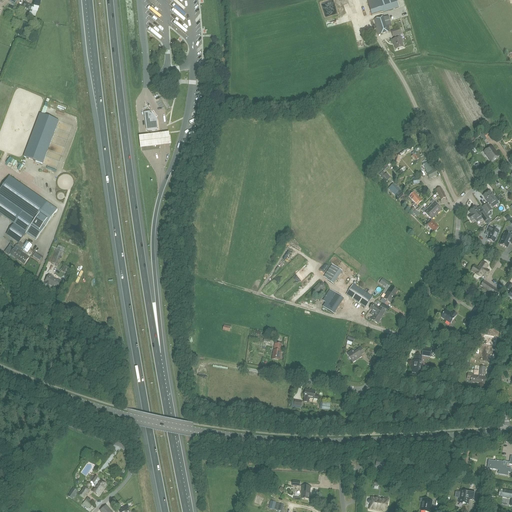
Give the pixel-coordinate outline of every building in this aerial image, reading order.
[(383,13),(396,9),(392,0),(379,0),(380,1),(378,2),(377,0),(366,0),(371,14),(382,11),(381,10),(382,10),(383,13)] [(327,20),(328,23),(343,21),(351,19),(351,15),(327,20)] [(373,19),(378,35),(390,32),(385,16),(373,19)] [(186,31),(188,28),(176,20),(175,22),(186,31)] [(358,24),(352,25),(356,43),(362,41),(358,24)] [(151,30),(162,39),(164,36),(153,27),(151,30)] [(402,43),(401,37),(400,37),(399,34),(400,34),(399,29),(391,31),(393,36),(394,36),(395,39),(392,40),(394,46),(395,49),(403,47),(402,43)] [(150,112),(144,113),(146,130),(148,131),(157,130),(156,120),(150,112)] [(43,115),(40,114),(24,157),(26,158),(42,164),(58,121),(43,115)] [(487,140),(494,134),(488,126),(478,134),(484,141),(487,140)] [(170,130),(139,134),(140,147),(171,143),(170,130)] [(491,162),(499,156),(492,146),(484,152),(491,162)] [(12,154),(8,160),(12,163),(16,157),(12,154)] [(18,159),(13,164),(17,169),(18,167),(26,176),(32,170),(26,164),(24,166),(18,159)] [(430,180),(437,176),(430,161),(425,164),(426,167),(427,166),(428,169),(425,170),(430,180)] [(379,175),(385,182),(391,178),(386,173),(385,174),(383,171),(382,172),(380,169),(377,172),(379,174),(379,175)] [(57,209),(10,176),(0,190),(0,213),(14,224),(7,234),(19,242),(26,232),(35,238),(51,215),(53,216),(57,209)] [(399,190),(400,190),(396,186),(397,185),(395,183),(394,184),(393,184),(388,188),(392,192),(393,190),(396,193),(399,190)] [(446,198),(440,187),(435,190),(441,200),(446,198)] [(491,190),(484,195),(490,204),(497,199),(495,197),(491,190)] [(413,204),(415,207),(421,201),(414,193),(409,197),(414,203),(413,204)] [(432,204),(430,206),(438,213),(442,209),(434,202),(432,200),(430,202),(432,204)] [(483,206),(488,213),(492,210),(488,203),(483,206)] [(438,213),(430,206),(426,210),(424,208),(422,210),(431,220),(438,213)] [(472,214),(469,216),(472,221),(475,218),(476,220),(482,216),(486,221),(490,218),(484,210),(481,212),(476,206),(470,211),(472,214)] [(427,226),(434,233),(438,228),(431,221),(429,220),(427,222),(429,224),(427,226)] [(490,241),(494,243),(499,232),(495,230),(496,227),(489,225),(485,234),(488,235),(487,239),(488,240),(487,240),(490,242),(490,241)] [(510,243),(511,243),(511,232),(509,235),(505,233),(499,245),(507,248),(509,242),(510,242),(510,243)] [(9,255),(10,254),(24,264),(29,258),(24,254),(25,251),(27,252),(32,245),(27,242),(24,245),(22,249),(17,245),(16,245),(14,248),(10,245),(5,252),(9,255)] [(58,265),(65,248),(58,246),(57,248),(56,248),(52,247),(50,253),(52,254),(49,262),(58,265)] [(296,267),(303,260),(299,257),(293,264),(296,267)] [(480,277),(483,274),(486,276),(488,273),(485,271),(488,266),(482,261),(478,268),(475,266),(471,271),(475,273),(474,273),(480,277)] [(333,285),(342,271),(332,264),(323,277),(327,280),(333,285)] [(49,275),(45,282),(54,287),(55,285),(57,287),(61,281),(58,279),(57,280),(49,275)] [(385,287),(388,283),(382,279),(379,283),(385,287)] [(500,292),(484,280),(480,286),(482,287),(481,289),(485,292),(486,290),(497,297),(500,292)] [(317,295),(325,286),(321,281),(312,290),(317,295)] [(372,297),(353,285),(346,295),(366,307),(372,297)] [(390,303),(393,299),(392,299),(397,291),(391,287),(384,299),(390,303)] [(326,308),(334,314),(344,299),(331,289),(325,297),(331,301),(326,308)] [(369,309),(375,313),(371,320),(377,324),(380,320),(379,319),(384,312),(379,308),(378,308),(372,304),(369,309)] [(481,314),(474,309),(467,320),(474,324),(481,314)] [(447,319),(451,322),(457,314),(453,311),(451,314),(445,310),(440,317),(446,321),(447,319)] [(474,325),(465,319),(463,323),(471,329),(474,325)] [(497,337),(485,335),(483,344),(496,346),(497,337)] [(272,360),(279,361),(281,352),(280,352),(281,345),(275,344),(274,351),(273,351),(272,360)] [(351,363),(361,357),(360,356),(364,353),(360,348),(356,350),(357,351),(354,353),(352,351),(346,355),(351,363)] [(430,357),(431,349),(423,348),(422,356),(430,357)] [(414,361),(412,361),(411,367),(412,367),(411,372),(417,373),(418,370),(419,370),(421,357),(415,356),(414,361)] [(484,384),(485,377),(472,375),(472,374),(468,373),(467,379),(471,379),(470,381),(471,381),(471,382),(472,382),(475,383),(484,384)] [(315,391),(305,390),(304,402),(308,402),(308,399),(309,400),(309,398),(314,399),(314,400),(318,400),(318,396),(315,395),(315,391)] [(302,401),(294,400),(294,405),(293,405),(292,407),(300,409),(301,407),(302,401)] [(322,410),(329,410),(330,402),(322,402),(322,410)] [(510,472),(511,469),(503,467),(503,465),(504,465),(505,465),(505,464),(505,462),(503,461),(503,462),(495,460),(495,462),(490,461),(490,463),(490,466),(490,467),(489,468),(493,469),(493,470),(496,470),(496,468),(499,469),(498,474),(507,476),(508,472),(510,472)] [(107,485),(99,479),(94,475),(93,477),(92,477),(91,477),(90,479),(90,480),(90,481),(95,485),(91,491),(99,496),(107,485)] [(310,487),(302,486),(301,499),(309,500),(310,487)] [(84,499),(90,491),(84,487),(78,495),(84,499)] [(72,499),(78,491),(73,488),(67,496),(72,499)] [(511,491),(503,490),(502,497),(511,498),(510,505),(511,505),(511,491)] [(475,493),(460,491),(458,500),(459,500),(463,503),(462,504),(464,504),(464,503),(468,504),(469,499),(473,499),(473,500),(474,500),(475,493)] [(378,498),(374,498),(374,500),(372,499),(372,500),(371,500),(370,499),(369,500),(368,501),(368,502),(368,503),(369,504),(370,504),(369,508),(382,510),(382,511),(383,511),(385,511),(388,500),(384,499),(384,502),(379,501),(378,500),(378,498)] [(421,509),(425,510),(424,511),(429,511),(432,501),(427,500),(427,499),(424,499),(420,499),(419,502),(422,502),(421,509)] [(92,505),(85,501),(82,505),(89,509),(92,505)] [(271,502),(268,509),(273,510),(274,509),(282,511),(283,505),(271,502)]
